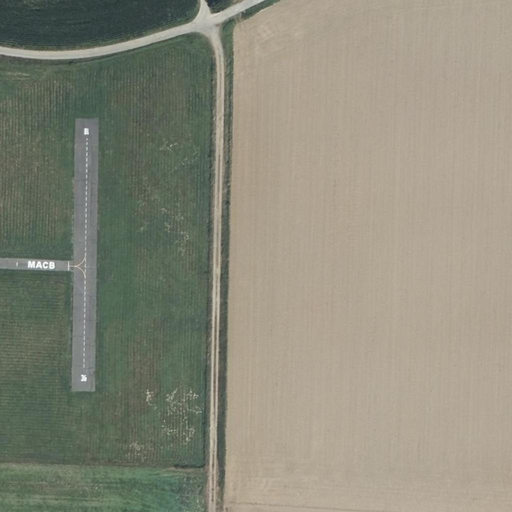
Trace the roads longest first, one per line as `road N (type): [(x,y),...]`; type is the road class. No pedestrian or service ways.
road 1 (track): [(206,24),(218,69),(211,511)]
road 2 (track): [(0,52),(115,51),(206,24)]
